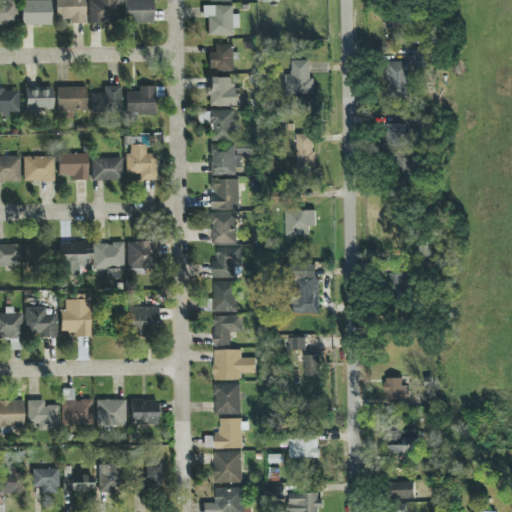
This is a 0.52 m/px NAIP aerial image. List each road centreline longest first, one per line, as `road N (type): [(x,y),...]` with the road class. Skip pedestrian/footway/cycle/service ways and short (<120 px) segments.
road 1 (residential): [(348,0),(359,511)]
road 2 (residential): [(178,0),(184,511)]
road 3 (residential): [(184,368),(0,370)]
road 4 (residential): [(181,210),(0,212)]
road 5 (residential): [(180,53),(0,56)]
